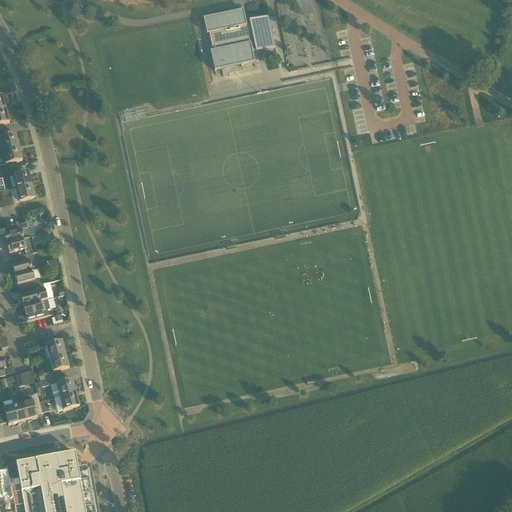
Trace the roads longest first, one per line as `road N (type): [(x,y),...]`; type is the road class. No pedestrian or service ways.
road 1 (residential): [(57,198),(42,129),(0,30)]
road 2 (residential): [(81,325),(57,198)]
